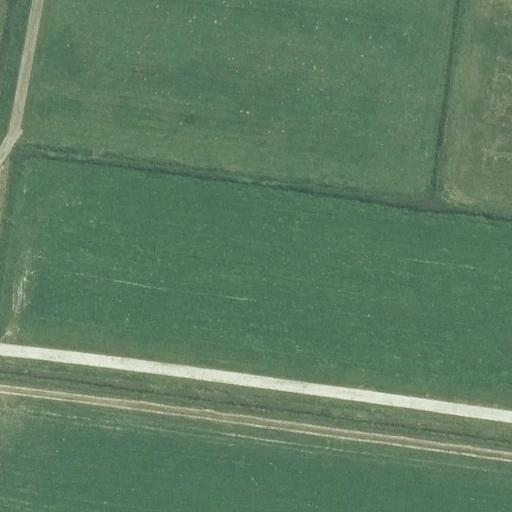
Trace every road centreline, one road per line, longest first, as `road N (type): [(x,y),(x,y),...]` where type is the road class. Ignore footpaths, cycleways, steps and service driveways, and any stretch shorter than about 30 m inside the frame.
road 1 (track): [(511,462),(0,390)]
road 2 (track): [(511,419),(0,349)]
road 3 (track): [(0,158),(15,133),(40,0)]
